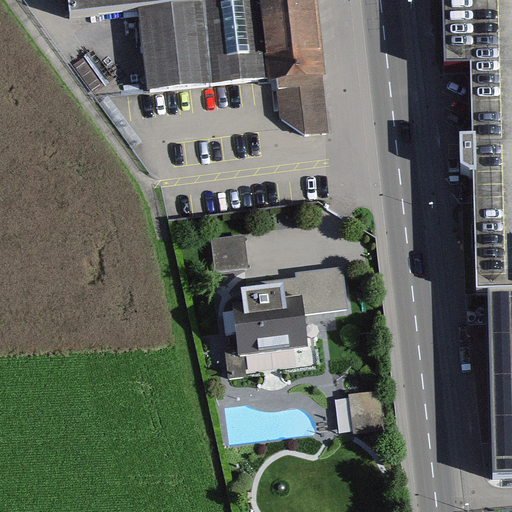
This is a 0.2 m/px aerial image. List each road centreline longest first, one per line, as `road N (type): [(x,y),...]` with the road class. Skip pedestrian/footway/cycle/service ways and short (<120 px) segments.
road 1 (track): [(228,511),(152,183),(13,0)]
road 2 (primary): [(380,0),(437,511)]
